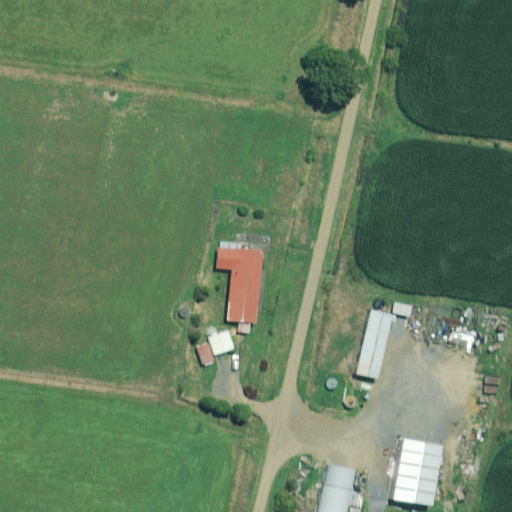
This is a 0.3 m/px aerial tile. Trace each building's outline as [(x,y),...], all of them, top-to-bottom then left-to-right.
[(262,253),(218,247),(215,268),(230,270),(224,321),(252,325),(262,253)] [(391,316),(370,311),(353,374),(374,379),(391,316)] [(233,350),(228,331),(208,337),(213,356),(233,350)] [(213,362),(206,344),(196,348),(202,366),(213,362)] [(346,511),(351,492),(325,487),(319,511),(346,511)]
